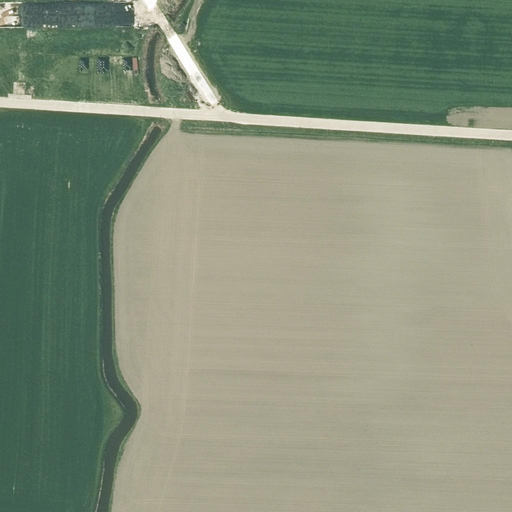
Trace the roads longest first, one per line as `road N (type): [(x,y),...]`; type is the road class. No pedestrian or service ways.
road 1 (unclassified): [(511,136),(247,121),(226,113)]
road 2 (unclassified): [(0,104),(226,113)]
road 3 (unclassified): [(226,113),(150,0)]
